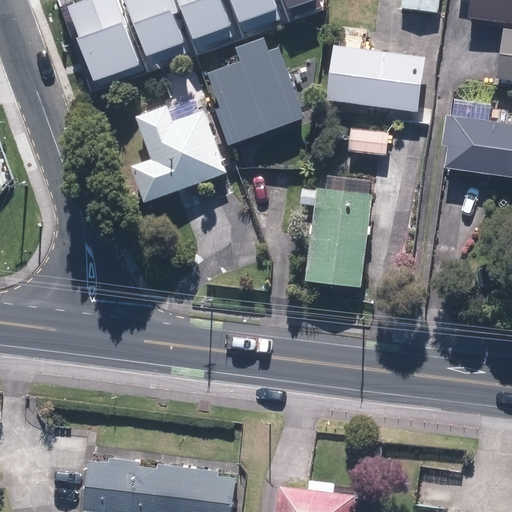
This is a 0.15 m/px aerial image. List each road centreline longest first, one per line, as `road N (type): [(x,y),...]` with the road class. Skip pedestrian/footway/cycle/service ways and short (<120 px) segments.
road 1 (secondary): [(112,337),(511,386)]
road 2 (residential): [(3,0),(77,201)]
road 3 (residential): [(77,201),(104,225),(116,305),(112,337)]
road 4 (residential): [(59,331),(66,232),(77,201)]
